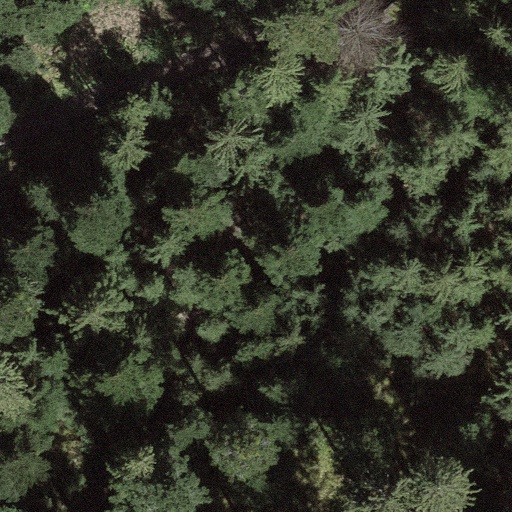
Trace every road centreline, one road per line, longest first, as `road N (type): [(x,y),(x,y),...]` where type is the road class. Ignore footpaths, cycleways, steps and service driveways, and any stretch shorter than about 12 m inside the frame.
road 1 (track): [(88,511),(279,148),(324,16)]
road 2 (track): [(0,134),(324,16)]
